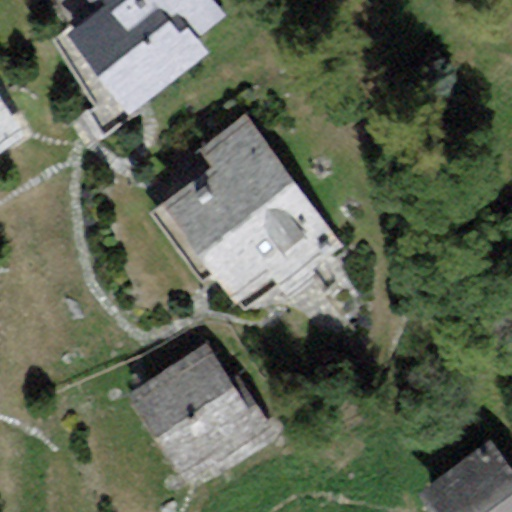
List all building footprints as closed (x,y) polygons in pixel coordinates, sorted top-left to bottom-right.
[(202,0),(62,0),(51,8),(64,28),(57,33),(118,119),(204,58),(192,42),(220,22),(202,0)] [(0,158),(20,145),(0,116),(0,158)] [(200,169),(150,207),(220,306),(267,274),(273,283),(327,246),(236,122),(191,153),(200,169)] [(199,353),(116,405),(179,495),(268,438),(231,382),(221,389),(199,353)] [(511,511),(511,485),(484,447),(406,502),(412,511),(511,511)]
